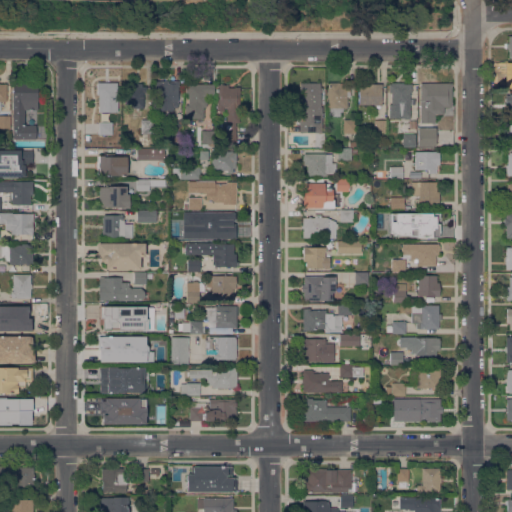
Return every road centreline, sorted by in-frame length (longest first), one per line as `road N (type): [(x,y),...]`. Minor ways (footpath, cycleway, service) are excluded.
road 1 (residential): [(511,444),(0,444)]
road 2 (residential): [(471,511),(479,17)]
road 3 (residential): [(473,48),(0,49)]
road 4 (residential): [(268,511),(269,48)]
road 5 (residential): [(65,511),(66,49)]
